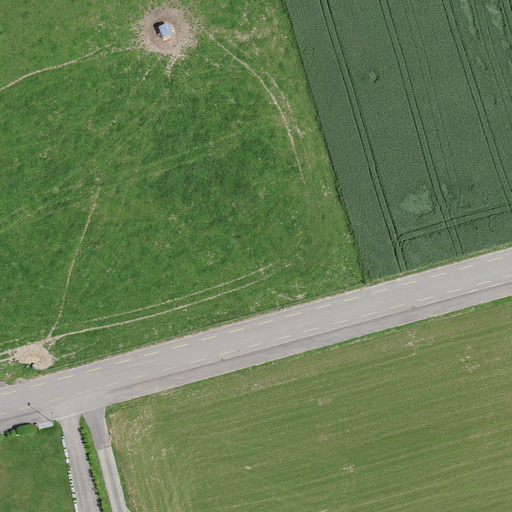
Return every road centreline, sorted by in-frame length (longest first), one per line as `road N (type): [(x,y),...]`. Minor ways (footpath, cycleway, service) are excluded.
road 1 (unclassified): [(511,264),(0,405)]
road 2 (track): [(88,380),(121,511)]
